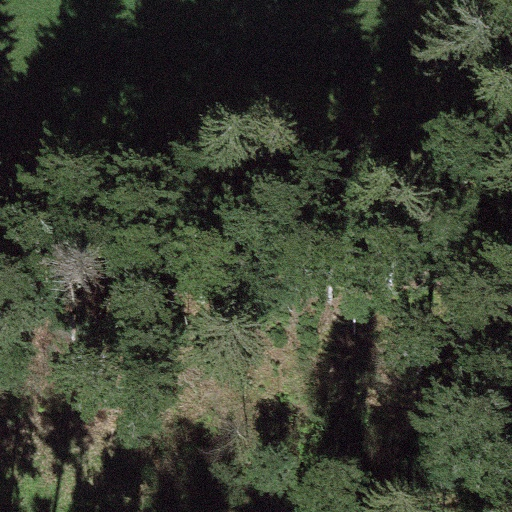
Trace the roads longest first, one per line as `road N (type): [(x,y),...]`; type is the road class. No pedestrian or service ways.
road 1 (track): [(0,273),(182,251),(415,206),(456,0)]
road 2 (track): [(415,206),(511,396)]
